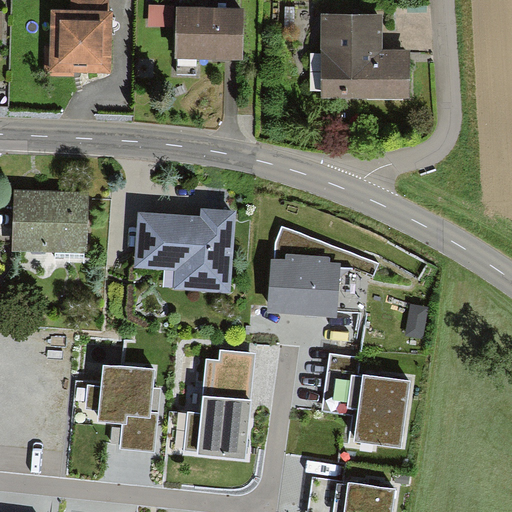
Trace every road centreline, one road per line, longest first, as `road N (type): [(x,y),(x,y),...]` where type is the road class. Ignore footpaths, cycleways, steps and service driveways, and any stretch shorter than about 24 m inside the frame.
road 1 (tertiary): [(0,134),(149,141),(259,158),(357,193)]
road 2 (residential): [(443,0),(446,130),(421,152),(379,167),(357,193)]
road 3 (tertiary): [(357,193),(511,278)]
